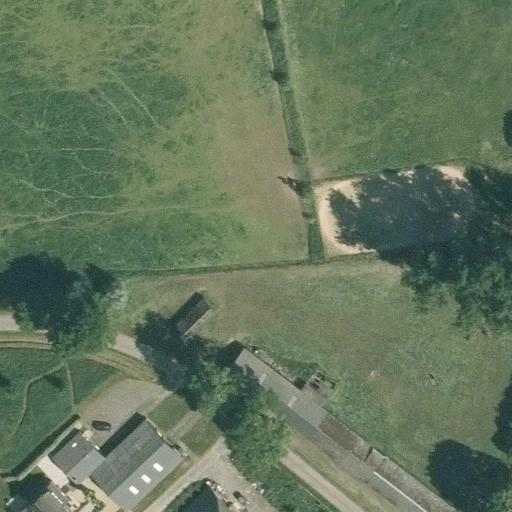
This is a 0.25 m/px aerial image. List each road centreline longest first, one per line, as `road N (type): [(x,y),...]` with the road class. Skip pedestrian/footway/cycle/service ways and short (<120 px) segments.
road 1 (unclassified): [(0,324),(73,328),(123,344),(243,422)]
road 2 (unclassified): [(243,422),(359,511)]
road 3 (unclassified): [(243,422),(154,511)]
